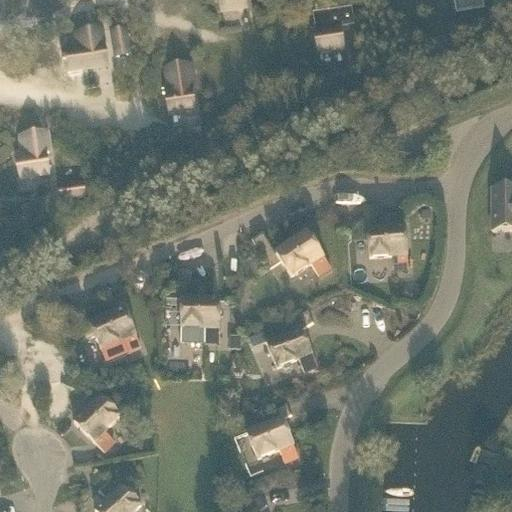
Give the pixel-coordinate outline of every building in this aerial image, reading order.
[(220,0),(222,15),(245,11),(243,0),(220,0)] [(347,16),(322,19),(323,29),(316,30),(319,55),(344,52),(340,29),(349,28),(347,16)] [(127,33),(110,36),(115,62),(132,60),(127,33)] [(66,75),(106,70),(103,35),(78,38),(80,51),(64,53),(65,62),(63,62),(63,67),(65,66),(66,75)] [(169,92),(167,92),(170,117),(195,113),(192,91),(194,91),(191,68),(166,72),(169,92)] [(48,137),(22,141),(24,157),(18,158),(22,182),(50,178),(47,156),(50,156),(48,137)] [(83,184),(58,188),(61,206),(85,203),(83,184)] [(511,193),(493,194),(493,235),(511,235),(511,193)] [(377,233),(375,208),(362,209),(364,234),(368,234),(370,261),(393,260),(394,273),(409,273),(406,231),(377,233)] [(331,272),(308,237),(277,257),(264,237),(253,244),(271,272),(281,265),(292,281),(311,269),(319,280),(331,272)] [(177,275),(177,290),(190,290),(190,275),(177,275)] [(182,331),(181,345),(205,345),(219,346),(220,304),(183,303),(182,331)] [(82,339),(93,334),(101,353),(122,344),(128,357),(141,351),(126,313),(91,327),(83,308),(71,313),(82,339)] [(304,375),(318,370),(302,333),(313,327),(308,315),(279,328),(284,339),(266,346),(277,372),(299,363),(304,375)] [(75,427),(104,456),(115,446),(105,436),(121,420),(101,400),(75,427)] [(265,430),(247,437),(258,463),(280,454),(285,467),(299,461),(283,423),(292,419),(287,407),(261,418),(265,430)] [(110,501),(99,511),(139,511),(142,509),(122,489),(126,485),(118,476),(102,493),(110,501)]
